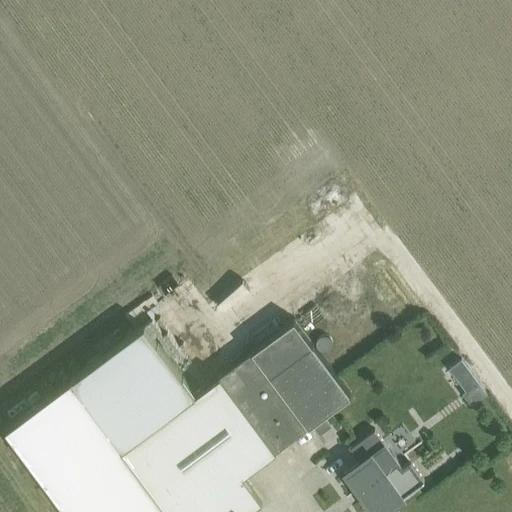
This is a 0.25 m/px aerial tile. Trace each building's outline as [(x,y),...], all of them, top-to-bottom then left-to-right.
[(286,174),(288,172),(297,184),(332,158),(307,125),(270,152),(286,174)] [(319,216),(333,215),(332,203),(317,204),(319,216)] [(308,209),(248,251),(254,261),(233,275),(245,292),(319,241),(308,224),(315,219),(308,209)] [(220,373),(276,448),(349,393),(293,318),(220,373)] [(143,323),(70,378),(121,447),(195,392),(143,323)] [(220,373),(121,447),(169,511),(244,511),(262,499),(242,473),(276,448),(220,373)] [(6,426),(69,511),(169,511),(121,447),(70,378),(6,426)] [(361,461),(347,471),(377,511),(381,511),(393,503),(395,507),(419,489),(416,486),(424,480),(410,461),(402,467),(375,429),(351,447),(361,461)]
